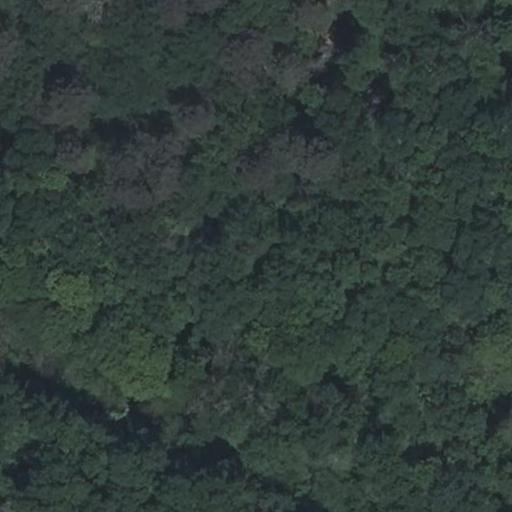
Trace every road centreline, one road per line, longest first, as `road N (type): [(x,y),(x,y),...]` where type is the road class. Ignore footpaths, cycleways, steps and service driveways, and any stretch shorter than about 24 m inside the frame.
road 1 (track): [(484,511),(424,0)]
road 2 (track): [(0,359),(296,511)]
